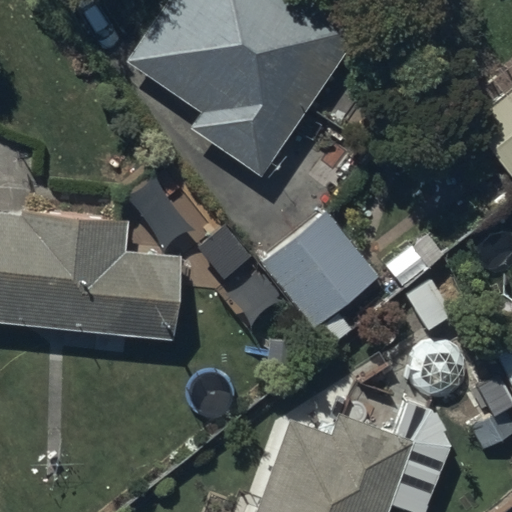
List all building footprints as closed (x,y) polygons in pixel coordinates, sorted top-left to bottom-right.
[(354,28),(310,0),(159,0),(115,63),(192,112),(178,134),(253,183),(354,28)] [(478,130),(470,136),(505,178),(511,172),(511,54),(465,93),(482,113),(471,122),(478,130)] [(20,216),(0,214),(0,326),(167,345),(173,260),(161,259),(162,246),(128,244),(127,254),(117,253),(120,213),(21,205),(20,216)] [(326,208),(253,261),(308,331),(379,276),(326,208)] [(511,412),(511,325),(479,342),(490,364),(472,373),(495,421),(511,412)] [(462,352),(458,346),(456,344),(454,342),(451,340),(449,339),(447,338),(444,337),(442,336),(439,336),(436,336),(434,335),(431,336),(428,336),(426,337),(423,338),(421,339),(418,340),(416,342),(414,343),(412,345),(410,347),(409,350),(407,352),(406,354),(405,357),(404,360),(404,362),(404,365),(404,368),(404,370),(404,373),(405,376),(406,378),(407,381),(408,383),(410,385),(412,387),(414,389),(416,391),(418,392),(420,394),(423,395),(425,396),(428,397),(430,397),(433,397),(436,397),(438,397),(441,397),(444,396),(446,395),(449,394),(451,393),(453,391),(455,389),(457,388),(459,385),(461,383),(462,381),(463,378),(464,376),(465,373),(465,371),(466,368),(466,365),(465,363),(465,360),(464,357),(463,355),(462,352)] [(383,511),(385,508),(396,511),(417,511),(446,441),(430,406),(353,380),(338,424),(328,421),(323,436),(277,420),(250,499),(238,495),(232,511),(383,511)]
